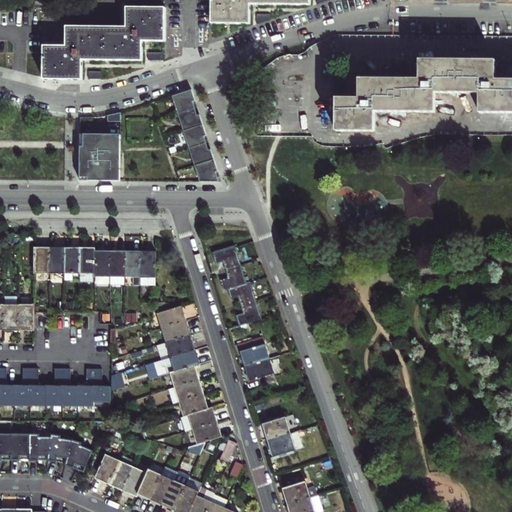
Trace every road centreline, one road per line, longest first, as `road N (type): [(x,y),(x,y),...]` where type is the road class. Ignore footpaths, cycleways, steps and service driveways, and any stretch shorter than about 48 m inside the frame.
road 1 (residential): [(251,198),(365,511)]
road 2 (residential): [(271,511),(176,197)]
road 3 (residential): [(205,66),(367,16),(511,12)]
road 4 (residential): [(0,84),(96,99),(205,66)]
road 5 (residential): [(0,196),(176,197)]
road 6 (residential): [(251,198),(205,66)]
